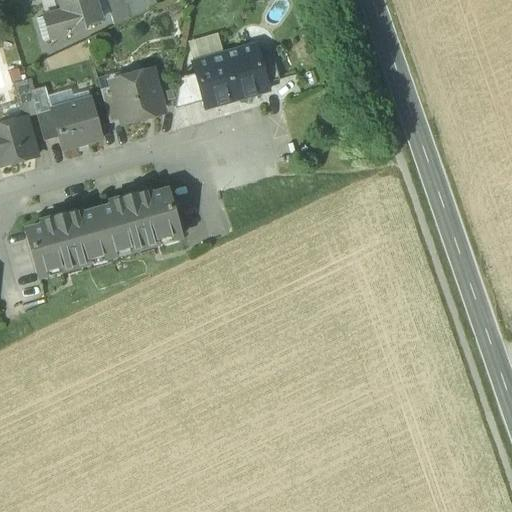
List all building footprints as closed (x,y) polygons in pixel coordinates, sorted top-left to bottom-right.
[(56,0),(60,12),(44,17),(50,41),(67,37),(67,34),(84,29),(83,26),(101,21),(95,0),(56,0)] [(107,0),(113,20),(124,16),(119,0),(107,0)] [(119,0),(124,16),(135,13),(130,0),(119,0)] [(130,0),(135,13),(145,10),(142,0),(130,0)] [(157,7),(154,0),(142,0),(145,10),(157,7)] [(254,47),(224,55),(237,101),(267,93),(265,85),(258,58),(254,47)] [(272,54),(258,58),(265,85),(279,81),(272,54)] [(224,55),(193,64),(196,75),(204,103),(206,110),(237,101),(224,55)] [(150,71),(129,77),(131,83),(112,88),(122,122),(123,126),(145,120),(144,116),(162,111),(150,71)] [(196,75),(180,80),(175,111),(204,103),(196,75)] [(26,82),(12,86),(22,120),(24,120),(36,116),(30,94),(26,82)] [(112,88),(100,91),(109,125),(122,122),(112,88)] [(45,89),(30,94),(36,116),(44,143),(59,139),(51,112),(51,111),(45,89)] [(51,111),(51,112),(59,139),(62,151),(101,140),(90,101),(51,111)] [(13,123),(12,121),(7,118),(2,119),(0,122),(0,168),(35,158),(24,120),(22,120),(13,123)] [(149,193),(110,204),(111,208),(96,213),(109,259),(111,259),(109,253),(128,248),(130,254),(159,245),(157,240),(176,234),(177,240),(179,239),(166,193),(151,197),(149,193)] [(80,212),(41,224),(42,228),(26,232),(40,279),(41,278),(40,273),(59,267),(60,273),(89,265),(88,259),(106,254),(108,260),(109,259),(96,213),(82,217),(80,212)]
